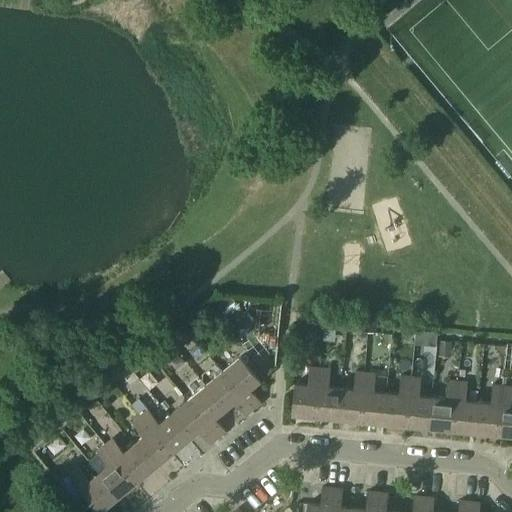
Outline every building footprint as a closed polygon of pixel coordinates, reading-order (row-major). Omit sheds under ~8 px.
[(254,325),(231,297),(217,296),(208,304),(237,339),(254,325)] [(193,336),(183,324),(169,336),(179,347),(193,336)] [(417,331),(416,341),(426,342),(427,332),(417,331)] [(450,353),(451,342),(440,341),(439,352),(450,353)] [(137,372),(145,365),(136,354),(128,361),(137,372)] [(241,355),(222,371),(253,408),(262,402),(250,388),(261,379),(241,355)] [(120,360),(110,368),(118,378),(128,370),(120,360)] [(291,413),(316,416),(320,367),(310,366),(308,384),(294,383),(291,413)] [(316,416),(339,418),(341,387),(329,386),(331,368),(320,367),(316,416)] [(339,418),(361,420),(365,371),(355,370),(353,388),(341,387),(339,418)] [(246,415),(253,408),(222,371),(205,385),(224,409),(234,401),(246,415)] [(376,372),(365,371),(361,420),(383,422),(387,391),(374,390),(376,372)] [(399,393),(387,391),(383,422),(406,424),(411,376),(400,375),(399,393)] [(421,377),(411,376),(406,424),(429,426),(432,396),(420,395),(421,377)] [(429,426),(452,429),(457,380),(447,379),(445,397),(432,396),(429,426)] [(467,381),(457,380),(452,429),(475,431),(478,400),(466,399),(467,381)] [(491,401),(478,400),(475,431),(498,433),(503,385),(492,384),(491,401)] [(205,385),(187,400),(218,437),(226,431),(215,417),(224,409),(205,385)] [(511,385),(503,385),(498,433),(511,434),(511,385)] [(187,400),(169,414),(189,438),(199,430),(210,444),(218,437),(187,400)] [(148,409),(140,415),(171,453),(189,438),(169,414),(159,422),(148,409)] [(171,453),(140,415),(132,422),(143,436),(134,444),(153,468),(171,453)] [(136,482),(153,468),(134,444),(124,451),(113,437),(105,444),(136,482)] [(108,464),(98,473),(118,496),(136,482),(105,444),(97,451),(108,464)] [(118,496),(98,473),(89,480),(77,466),(69,474),(100,511),(118,496)] [(306,511),(330,511),(333,487),(322,486),(320,504),(307,503),(306,511)] [(343,488),(333,487),(330,511),(352,511),(353,507),(341,506),(343,488)] [(365,508),(353,507),(352,511),(375,511),(378,492),(367,491),(365,508)] [(378,492),(375,511),(398,511),(399,511),(386,511),(388,493),(378,492)] [(422,511),(424,496),(414,495),(411,511),(401,511),(399,511),(398,511),(422,511)] [(424,496),(422,511),(432,511),(434,497),(424,496)] [(468,511),(469,501),(459,500),(457,511),(468,511)] [(478,511),(479,502),(469,501),(468,511),(478,511)]
